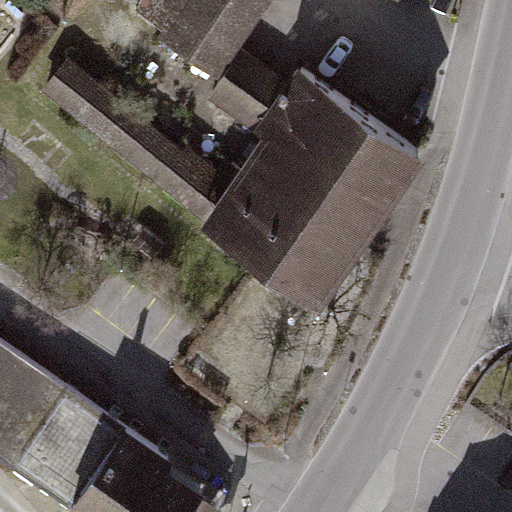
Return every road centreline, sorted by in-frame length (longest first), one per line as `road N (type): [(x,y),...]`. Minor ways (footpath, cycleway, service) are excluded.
road 1 (tertiary): [(315,511),(377,418),(449,271)]
road 2 (tertiary): [(449,271),(511,32)]
